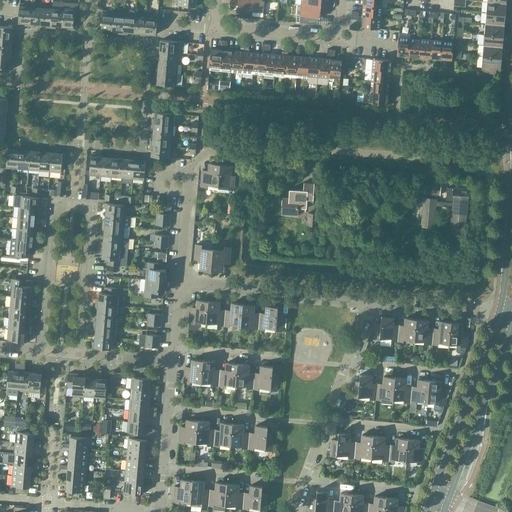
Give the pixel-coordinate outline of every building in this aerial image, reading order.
[(265,1),(259,1),(247,0),(230,0),(230,5),(238,6),(237,11),(239,11),(239,18),(252,19),(252,12),(263,13),(265,1)] [(53,7),(51,28),(56,29),(56,26),(62,27),(64,3),(53,2),(53,7)] [(487,2),(486,13),(505,15),(506,4),(487,2)] [(24,26),(29,26),(31,5),(20,4),(18,23),(25,23),(24,26)] [(329,7),(301,5),(298,4),(296,23),(317,25),(318,18),(320,18),(320,13),(328,13),(329,7)] [(35,24),(40,25),(42,6),(31,5),(29,26),(34,27),(35,24)] [(46,28),(51,28),(53,7),(42,6),(40,25),(46,25),(46,28)] [(380,18),(381,7),(363,6),(362,16),(380,18)] [(64,8),(62,27),(68,27),(67,30),(73,30),(76,30),(77,20),(78,11),(75,11),(75,9),(64,8)] [(107,31),(113,31),(114,12),(103,11),(101,32),(106,33),(107,31)] [(118,34),(123,34),(125,13),(114,12),(113,31),(118,32),(118,34)] [(128,32),(134,33),(136,14),(125,13),(123,34),(128,35),(128,32)] [(505,15),(486,13),(485,24),(505,26),(505,15)] [(140,36),(145,36),(147,15),(136,14),(134,33),(140,33),(140,36)] [(147,15),(145,36),(150,37),(150,34),(156,35),(158,16),(147,15)] [(380,18),(362,16),(361,28),(380,29),(380,18)] [(504,36),(505,26),(485,24),(484,35),(504,37),(504,36)] [(0,37),(14,39),(15,34),(12,34),(13,27),(0,26),(0,37)] [(503,47),(504,37),(504,36),(484,35),(483,46),(503,47)] [(14,39),(0,37),(0,48),(11,50),(11,44),(14,44),(14,39)] [(397,56),(408,57),(410,39),(398,38),(397,56)] [(408,57),(419,58),(421,40),(410,39),(408,57)] [(158,47),(157,51),(179,53),(183,54),(184,42),(161,40),(160,47),(158,47)] [(419,58),(430,59),(431,40),(421,40),(419,58)] [(431,40),(430,59),(440,60),(442,41),(431,40)] [(442,41),(440,60),(452,61),(453,42),(442,41)] [(502,58),(503,47),(483,46),(483,56),(502,58)] [(0,48),(0,59),(12,61),(13,56),(10,55),(11,50),(0,48)] [(209,71),(221,72),(223,50),(211,49),(209,71)] [(221,72),(232,72),(233,51),(223,50),(221,72)] [(159,57),(159,62),(178,64),(179,53),(157,51),(157,56),(159,57)] [(232,72),(242,73),(244,52),(233,51),(232,72)] [(242,73),(253,74),(255,53),(244,52),(242,73)] [(266,54),(255,53),(253,74),(264,75),(266,54)] [(264,75),(275,76),(277,55),(266,54),(264,75)] [(275,76),(286,77),(288,56),(277,55),(275,76)] [(288,56),(286,77),(296,78),(298,57),(288,56)] [(502,58),(483,56),(481,73),(496,74),(497,69),(501,69),(502,58)] [(296,78),(307,79),(309,58),(298,57),(296,78)] [(307,79),(318,80),(320,59),(309,58),(307,79)] [(12,61),(0,59),(0,70),(9,72),(10,65),(12,65),(12,61)] [(318,80),(329,81),(331,60),(320,59),(318,80)] [(372,70),(390,72),(391,61),(373,59),(372,70)] [(331,60),(329,81),(334,81),(333,87),(339,88),(342,61),(331,60)] [(155,73),(177,75),(178,64),(159,62),(158,68),(156,68),(155,73)] [(390,72),(372,70),(371,81),(389,83),(390,72)] [(177,75),(155,73),(155,78),(157,78),(157,85),(176,86),(177,75)] [(371,81),(370,92),(389,93),(389,83),(371,81)] [(389,93),(370,92),(369,103),(388,105),(389,93)] [(0,98),(0,110),(9,111),(9,106),(7,106),(7,99),(0,98)] [(0,121),(5,122),(6,116),(8,116),(9,111),(0,110),(0,121)] [(152,119),(152,124),(173,125),(174,114),(155,112),(155,119),(152,119)] [(154,129),(153,134),(172,136),(173,125),(152,124),(151,128),(154,129)] [(150,140),(150,145),(171,147),(172,136),(153,134),(153,140),(150,140)] [(171,147),(150,145),(149,150),(152,150),(151,157),(170,158),(171,147)] [(18,169),(20,148),(15,147),(14,150),(8,149),(6,168),(18,169)] [(20,148),(18,169),(28,170),(30,151),(24,151),(25,148),(20,148)] [(28,170),(39,171),(41,150),(36,149),(36,152),(30,151),(28,170)] [(39,171),(50,172),(52,153),(46,152),(46,150),(41,150),(39,171)] [(52,153),(50,172),(61,173),(62,162),(65,163),(66,152),(58,151),(57,153),(52,153)] [(89,176),(101,177),(102,157),(96,157),(97,154),(91,154),(89,176)] [(101,177),(111,177),(113,156),(108,155),(108,158),(102,157),(101,177)] [(111,177),(122,178),(124,159),(118,159),(118,156),(113,156),(111,177)] [(124,159),(122,178),(133,179),(135,158),(130,157),(130,160),(124,159)] [(135,158),(133,179),(144,180),(146,161),(139,161),(140,158),(135,158)] [(208,185),(219,186),(221,165),(209,164),(208,173),(202,173),(201,187),(207,187),(208,185)] [(221,165),(219,186),(218,192),(229,193),(231,191),(231,189),(236,190),(237,176),(231,175),(232,165),(221,165)] [(288,208),(306,209),(307,195),(313,195),(314,183),(290,182),(288,208)] [(425,194),(440,196),(441,186),(434,185),(426,184),(425,194)] [(424,199),(422,227),(434,228),(436,206),(453,207),(450,240),(464,242),(468,202),(469,197),(469,189),(454,188),(447,188),(446,200),(453,201),(453,203),(436,202),(436,200),(424,199)] [(14,207),(19,207),(38,209),(39,203),(41,203),(42,198),(15,196),(14,207)] [(106,209),(106,215),(125,217),(126,205),(105,203),(104,209),(106,209)] [(38,209),(19,207),(18,218),(40,220),(40,215),(38,215),(38,209)] [(318,214),(308,213),(308,225),(318,226),(318,214)] [(103,221),(103,225),(124,227),(130,228),(131,217),(125,217),(106,215),(105,221),(103,221)] [(18,218),(17,229),(36,231),(37,225),(39,225),(40,220),(18,218)] [(105,231),(104,236),(123,238),(124,227),(103,225),(102,230),(105,231)] [(17,229),(16,240),(38,242),(38,237),(36,236),(36,231),(17,229)] [(101,242),(101,247),(122,249),(128,250),(129,239),(123,238),(104,236),(104,242),(101,242)] [(10,257),(29,258),(29,252),(34,253),(35,246),(37,247),(38,242),(16,240),(11,239),(10,257)] [(200,270),(211,271),(213,248),(202,247),(202,245),(196,245),(195,259),(201,259),(200,270)] [(122,249),(101,247),(100,252),(103,252),(102,259),(107,259),(107,265),(121,266),(122,249)] [(213,248),(211,271),(223,272),(223,261),(229,262),(231,248),(224,247),(224,249),(213,248)] [(147,270),(146,280),(167,281),(168,277),(165,276),(166,270),(161,269),(161,263),(139,262),(139,270),(147,270)] [(13,279),(11,297),(33,299),(33,294),(31,293),(31,287),(31,281),(13,279)] [(167,281),(146,280),(144,297),(158,298),(159,292),(164,293),(165,286),(167,286),(167,281)] [(96,299),(96,304),(117,306),(119,288),(105,287),(104,293),(99,293),(99,299),(96,299)] [(11,297),(10,307),(30,309),(30,303),(32,303),(33,299),(11,297)] [(207,323),(209,301),(197,300),(196,310),(190,309),(189,331),(200,332),(201,322),(207,323)] [(220,302),(209,301),(207,323),(218,324),(218,326),(224,326),(225,312),(219,312),(220,302)] [(231,313),(225,312),(224,326),(230,327),(230,325),(241,326),(243,304),(232,303),(231,313)] [(98,309),(97,315),(116,317),(117,306),(96,304),(95,309),(98,309)] [(255,305),(243,304),(241,326),(252,327),(252,329),(258,329),(260,315),(254,315),(255,305)] [(265,316),(260,315),(258,329),(264,330),(265,328),(275,329),(275,331),(282,331),(284,315),(278,315),(278,307),(266,306),(265,316)] [(10,307),(10,318),(31,320),(31,315),(29,315),(30,309),(10,307)] [(94,320),(94,325),(115,327),(116,317),(97,315),(97,321),(94,320)] [(391,341),(397,341),(399,327),(393,327),(394,317),(382,316),(381,324),(375,323),(374,339),(381,340),(381,338),(392,339),(391,341)] [(9,329),(28,331),(28,325),(31,325),(31,320),(10,318),(9,329)] [(404,340),(415,341),(417,319),(405,318),(405,328),(399,327),(397,341),(403,342),(404,340)] [(426,344),(432,344),(433,330),(427,330),(428,320),(417,319),(415,341),(426,342),(426,344)] [(438,343),(449,344),(451,322),(440,321),(439,331),(433,330),(432,344),(438,345),(438,343)] [(451,322),(449,344),(460,345),(460,347),(466,347),(468,333),(462,333),(462,323),(451,322)] [(96,331),(95,336),(115,338),(115,327),(94,325),(94,330),(96,331)] [(28,331),(9,329),(8,340),(29,342),(30,337),(27,336),(28,331)] [(115,338),(95,336),(95,342),(93,342),(92,348),(114,350),(115,338)] [(202,383),(203,361),(192,360),(191,370),(185,369),(184,383),(190,384),(190,382),(202,383)] [(213,386),(219,386),(220,372),(214,372),(215,362),(203,361),(202,383),(213,383),(213,386)] [(225,385),(236,385),(238,364),(227,363),(226,373),(220,372),(219,386),(225,387),(225,385)] [(18,391),(20,364),(16,364),(15,372),(8,371),(7,390),(6,395),(18,396),(18,391)] [(29,392),(31,373),(25,373),(25,364),(20,364),(18,391),(29,392)] [(247,389),(253,389),(254,375),(248,375),(249,365),(238,364),(236,385),(247,386),(247,389)] [(254,375),(253,389),(259,390),(259,387),(270,388),(270,390),(277,391),(278,375),(272,374),(273,367),(261,366),(260,376),(254,375)] [(83,397),(94,398),(97,370),(92,370),(91,378),(85,378),(83,397)] [(97,370),(94,398),(105,399),(107,380),(101,379),(101,371),(97,370)] [(36,373),(31,373),(29,392),(40,393),(41,385),(47,386),(48,372),(36,371),(36,373)] [(72,396),(83,397),(85,378),(79,377),(80,375),(68,374),(67,388),(73,388),(72,396)] [(372,376),(360,375),(359,382),(353,382),(352,398),(359,398),(359,396),(370,397),(370,399),(376,400),(377,386),(371,385),(372,376)] [(132,377),(131,389),(158,391),(159,386),(151,386),(151,379),(132,377)] [(395,378),(384,377),(383,386),(377,386),(376,400),(382,400),(382,402),(383,403),(393,404),(393,399),(395,378)] [(404,402),(410,403),(412,389),(406,388),(407,379),(395,378),(393,399),(404,400),(404,402)] [(417,401),(428,402),(430,381),(418,380),(417,389),(412,389),(410,403),(416,403),(417,401)] [(430,381),(428,402),(435,403),(434,409),(436,411),(442,411),(443,409),(444,406),(445,406),(446,392),(440,391),(441,382),(430,381)] [(131,389),(130,399),(149,401),(150,395),(158,396),(158,391),(131,389)] [(130,399),(129,410),(156,413),(157,408),(149,407),(149,401),(130,399)] [(156,413),(129,410),(128,421),(147,423),(148,417),(156,417),(156,413)] [(4,426),(15,426),(16,412),(5,411),(4,426)] [(17,412),(15,426),(26,427),(27,413),(17,412)] [(196,442),(198,421),(187,420),(186,429),(180,429),(179,443),(185,443),(185,441),(196,442)] [(147,423),(128,421),(127,432),(154,435),(155,429),(147,429),(147,423)] [(207,445),(213,446),(215,432),(209,431),(210,422),(198,421),(196,442),(208,443),(207,445)] [(220,444),(231,445),(233,424),(221,423),(221,432),(215,432),(213,446),(220,446),(220,444)] [(242,448),(248,449),(249,435),(243,434),(244,425),(233,424),(231,445),(242,446),(242,448)] [(249,435),(248,449),(254,449),(254,447),(265,448),(265,450),(272,451),(273,435),(267,434),(268,427),(256,426),(255,435),(249,435)] [(33,444),(33,447),(37,447),(37,442),(34,442),(34,433),(17,432),(16,443),(33,444)] [(348,458),(354,458),(355,444),(350,444),(350,434),(338,433),(338,440),(332,440),(330,456),(337,457),(338,454),(348,455),(348,458)] [(373,436),(362,435),(361,445),(355,444),(354,458),(360,459),(360,456),(372,457),(373,436)] [(70,448),(88,449),(89,438),(71,436),(70,445),(67,444),(66,450),(70,450),(70,448)] [(385,437),(373,436),(372,457),(383,458),(383,461),(389,461),(390,447),(384,447),(385,437)] [(146,451),(146,454),(149,454),(149,448),(146,448),(147,440),(129,438),(128,449),(146,451)] [(390,447),(389,461),(395,462),(395,460),(406,461),(408,439),(397,438),(396,448),(390,447)] [(408,439),(406,461),(417,461),(417,464),(423,464),(425,450),(419,450),(419,440),(408,439)] [(33,444),(16,443),(15,454),(33,455),(33,447),(33,444)] [(69,458),(87,460),(88,449),(70,448),(70,450),(69,458)] [(146,451),(128,449),(127,460),(145,462),(146,454),(146,451)] [(15,454),(14,464),(32,466),(32,463),(33,455),(15,454)] [(68,469),(86,471),(87,460),(69,458),(68,466),(68,469)] [(127,460),(126,471),(144,472),(144,470),(145,462),(127,460)] [(14,464),(13,475),(31,477),(31,469),(35,469),(35,463),(32,463),(32,466),(14,464)] [(65,466),(64,471),(68,472),(67,480),(85,481),(86,471),(68,469),(68,466),(65,466)] [(147,475),(148,470),(144,470),(144,472),(126,471),(125,482),(143,483),(144,475),(147,475)] [(31,477),(13,475),(12,486),(16,487),(29,488),(30,488),(31,477)] [(191,502),(193,480),(182,479),(181,489),(175,489),(174,503),(180,503),(180,501),(191,502)] [(85,481),(67,480),(66,491),(67,491),(80,492),(84,492),(85,481)] [(202,505),(208,506),(209,492),(204,491),(204,481),(193,480),(191,502),(202,503),(202,505)] [(143,483),(125,482),(124,493),(142,494),(143,483)] [(214,504),(226,505),(228,483),(216,482),(215,492),(209,492),(208,506),(214,506),(214,504)] [(237,508),(243,509),(244,495),(238,494),(239,484),(228,483),(226,505),(237,506),(237,508)] [(244,495),(243,509),(249,509),(249,507),(260,508),(259,510),(266,511),(268,494),(262,494),(263,486),(251,485),(250,495),(244,495)] [(333,511),(334,502),(328,502),(329,492),(317,491),(316,499),(310,498),(309,511),(333,511)] [(333,511),(350,511),(352,494),(341,493),(340,503),(334,502),(333,511)] [(350,511),(367,511),(368,505),(362,505),(363,495),(352,494),(350,511)] [(368,505),(367,511),(385,511),(386,497),(375,496),(374,506),(368,505)] [(386,497),(385,511),(402,511),(403,508),(397,508),(398,498),(386,497)]
